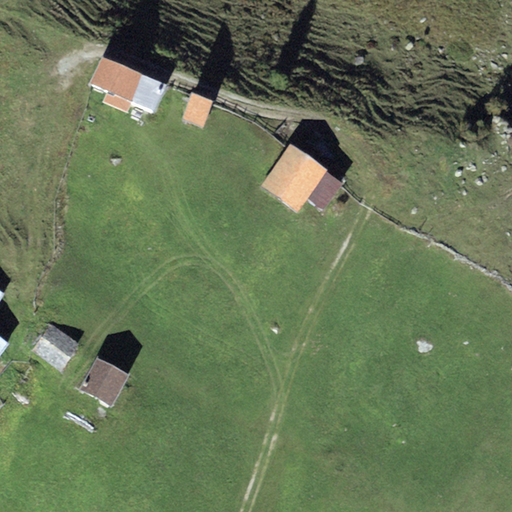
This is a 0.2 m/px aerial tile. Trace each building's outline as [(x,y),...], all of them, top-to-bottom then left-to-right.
[(157,118),(168,93),(106,66),(95,91),(157,118)] [(219,111),(198,103),(188,127),(209,136),(219,111)] [(348,191),(295,153),(266,193),(303,219),(313,206),(329,217),(348,191)] [(0,320),(11,303),(0,296),(0,320)] [(65,380),(83,351),(53,331),(34,360),(65,380)] [(0,368),(12,352),(0,342),(0,368)] [(116,414),(135,384),(103,366),(97,376),(103,378),(89,399),(116,414)]
